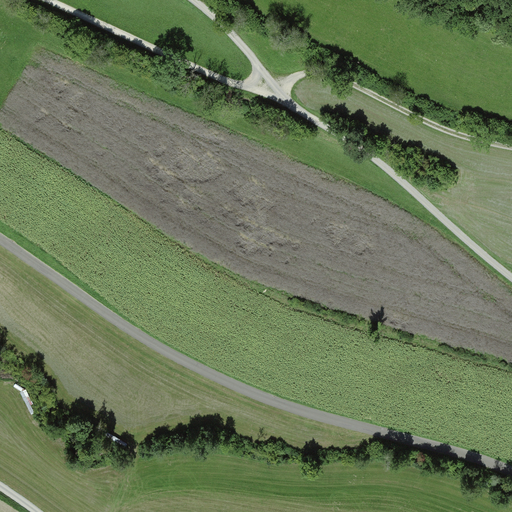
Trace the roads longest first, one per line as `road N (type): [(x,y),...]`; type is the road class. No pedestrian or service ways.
road 1 (residential): [(511,467),(247,390),(153,344),(0,239)]
road 2 (track): [(53,0),(286,101),(296,76),(324,73),(450,132),(511,147)]
road 3 (track): [(511,278),(383,164),(286,101),(254,60),(183,0)]
